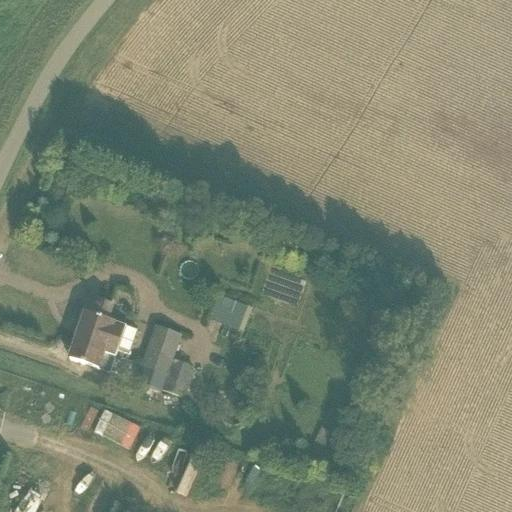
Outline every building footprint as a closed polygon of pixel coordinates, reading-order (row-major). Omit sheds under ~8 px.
[(243,331),(252,308),(222,296),(213,320),(243,331)] [(113,306),(92,298),(86,316),(83,316),(80,325),(83,326),(76,345),(115,359),(117,352),(129,356),(137,330),(117,324),(109,321),(113,306)] [(167,377),(162,392),(185,400),(196,368),(174,360),(182,335),(156,328),(142,368),(167,377)] [(70,360),(89,367),(109,374),(115,359),(76,345),(70,360)] [(137,383),(162,392),(167,377),(142,368),(137,383)] [(323,448),(330,433),(322,429),(315,444),(323,448)]
